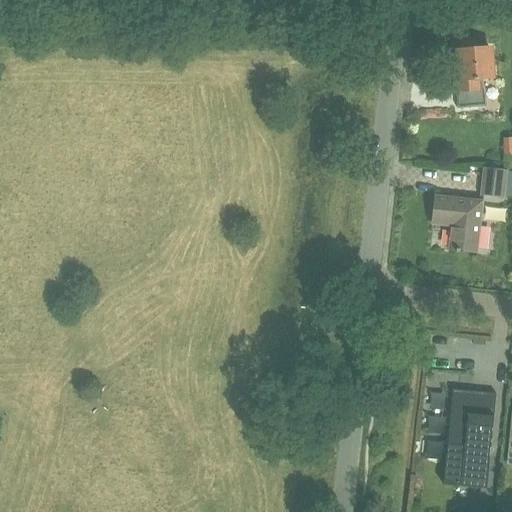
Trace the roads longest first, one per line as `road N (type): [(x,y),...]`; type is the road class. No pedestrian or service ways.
road 1 (residential): [(366,291),(399,0)]
road 2 (residential): [(341,511),(366,291)]
road 3 (residential): [(511,308),(366,291)]
